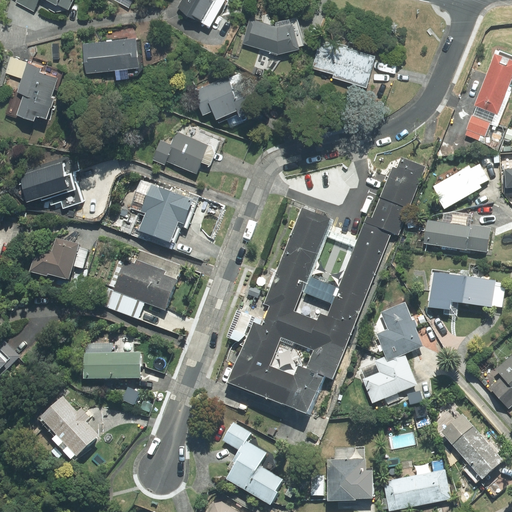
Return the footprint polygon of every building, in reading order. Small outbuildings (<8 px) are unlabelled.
[(17,0),(18,1),(36,10),(41,0),(52,0),(58,3),(69,8),(73,0),(17,0)] [(224,0),(181,0),(178,6),(211,24),(224,0)] [(279,25),(250,17),(243,42),(279,53),(300,47),(294,22),(279,25)] [(136,36),(83,43),(87,72),(140,65),(136,36)] [(368,86),(376,55),(349,48),(349,45),(322,38),(314,67),(336,73),(335,77),(368,86)] [(511,63),(494,56),(474,108),(498,117),(511,81),(511,63)] [(42,66),(28,62),(18,91),(25,93),(18,114),(35,119),(37,114),(47,118),(51,106),(52,106),(55,97),(52,96),(58,76),(41,71),(42,66)] [(227,75),(194,90),(204,113),(212,110),(216,118),(237,109),(239,115),(257,107),(244,79),(232,85),(227,75)] [(491,123),(473,116),(467,131),(468,131),(466,137),(478,142),(480,137),(485,138),(491,123)] [(213,144),(178,131),(173,143),(161,139),(154,159),(166,164),(167,161),(198,172),(202,161),(211,164),(216,152),(213,144)] [(264,307),(270,309),(262,328),(253,324),(228,389),(308,420),(323,380),(334,384),(392,236),(399,239),(426,169),(401,159),(397,170),(393,168),(372,220),(367,218),(327,319),(320,316),(318,324),(295,314),(331,220),(303,209),(264,307)] [(61,161),(20,174),(28,200),(69,187),(61,161)] [(481,190),(469,167),(432,187),(444,210),(481,190)] [(147,212),(139,233),(170,245),(178,224),(184,227),(194,203),(152,186),(142,210),(147,212)] [(424,246),(467,253),(467,250),(486,254),(491,229),(471,226),(471,229),(428,222),(424,246)] [(84,270),(90,251),(80,248),(80,246),(58,239),(53,253),(38,248),(31,273),(48,278),(49,276),(69,282),(74,267),(84,270)] [(166,271),(137,260),(135,264),(126,260),(125,263),(120,261),(110,286),(116,288),(114,291),(109,289),(103,305),(139,319),(145,303),(166,311),(178,280),(164,275),(166,271)] [(88,275),(75,271),(69,289),(82,293),(88,275)] [(496,283),(434,274),(428,309),(450,313),(451,304),(492,310),(496,283)] [(404,356),(424,348),(405,304),(381,314),(388,331),(377,335),(386,358),(375,362),(380,374),(363,382),(373,406),(417,386),(404,356)] [(0,377),(21,357),(4,341),(0,345),(0,377)] [(137,355),(137,353),(124,353),(124,355),(83,355),(83,382),(141,381),(140,355),(137,355)] [(511,356),(496,371),(503,378),(491,388),(509,409),(511,406),(511,356)] [(75,459),(98,439),(62,399),(40,420),(56,438),(52,442),(70,462),(74,458),(75,459)] [(504,464),(463,416),(441,435),(482,483),(504,464)] [(227,481),(271,507),(278,495),(277,494),(284,482),(260,468),(267,455),(247,443),(252,435),(234,424),(224,443),(240,452),(233,463),(236,465),(227,481)] [(274,437),(277,431),(271,428),(269,434),(274,437)] [(328,503),(356,503),(356,478),(367,478),(367,460),(327,461),(328,503)] [(389,511),(393,511),(451,501),(446,471),(383,483),(389,511)] [(311,497),(324,497),(324,477),(311,477),(311,497)] [(291,500),(295,492),(288,489),(284,496),(291,500)] [(240,511),(223,502),(216,503),(210,511),(240,511)]
